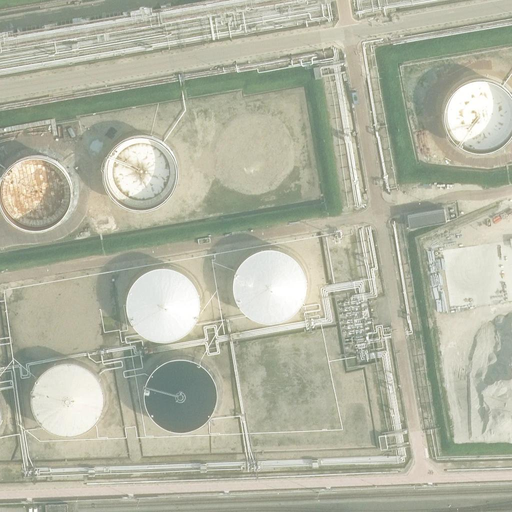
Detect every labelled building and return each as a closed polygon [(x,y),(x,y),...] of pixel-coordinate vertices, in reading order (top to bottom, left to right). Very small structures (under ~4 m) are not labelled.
[(511,93),(509,89),(505,85),(500,81),(495,78),(489,76),(483,75),(477,75),(471,76),(466,78),(460,81),(456,85),(451,89),(448,94),(446,100),(444,105),(444,111),(444,117),(446,123),(448,129),(451,134),(455,138),(460,142),(466,145),(471,147),(477,148),(483,148),(489,147),(495,145),(500,142),(505,138),(509,134),(511,129),(511,93)] [(111,190),(125,202),(144,206),(161,201),(175,188),(181,170),(178,152),(167,137),(150,129),(132,130),(115,139),(105,155),(104,173),(111,190)] [(0,198),(5,211),(20,222),(38,226),(56,221),(69,208),(75,191),(72,173),(61,158),(44,150),(26,150),(10,160),(0,174),(0,198)] [(419,188),(398,191),(397,191),(398,200),(421,197),(419,188)] [(422,221),(421,214),(410,216),(411,223),(422,221)] [(306,287),(307,281),(306,275),(305,270),(303,265),(300,260),(296,255),(292,251),(287,248),(281,246),(276,245),(270,244),(264,245),(259,246),(253,248),(248,251),(244,255),(240,260),(237,264),(235,270),(233,275),(233,281),(233,287),(235,293),(237,298),(240,303),(244,307),(248,311),(253,314),(258,316),(264,318),(270,318),(276,318),(281,316),(287,314),(292,311),(296,307),(300,303),(303,298),(305,293),(306,287)] [(133,321),(148,333),(166,337),(184,332),(197,319),(203,301),(200,283),(189,268),(172,260),(154,261),(138,270),(128,286),(126,304),(133,321)] [(150,413),(164,424),(182,428),(200,423),(214,410),(220,393),(217,375),(206,360),(189,352),(171,352),(154,361),(144,377),(143,396),(150,413)] [(38,418),(52,430),(70,434),(88,429),(101,416),(107,398),(104,380),(93,365),(77,357),(58,358),(42,367),(32,383),(30,401),(38,418)] [(312,450),(308,454),(331,454),(331,440),(332,440),(332,436),(341,436),(341,440),(343,442),(355,442),(346,434),(353,426),(346,426),(342,423),(339,427),(339,418),(342,414),(338,411),(338,400),(334,400),(334,394),(328,394),(328,395),(334,400),(321,400),(314,395),(314,387),(307,387),(308,450),(312,450)] [(387,449),(385,435),(379,436),(382,450),(387,449)]
